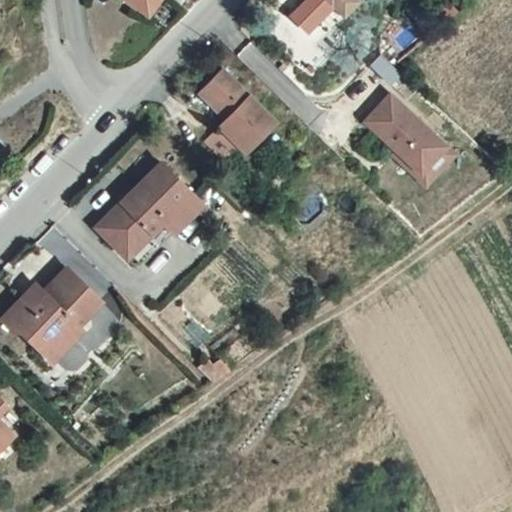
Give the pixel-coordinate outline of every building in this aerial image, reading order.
[(139,0),(135,6),(143,12),(151,0),(139,0)] [(318,0),(330,12),(335,7),(341,0),(318,0)] [(363,3),(359,0),(341,0),(335,7),(347,19),(363,3)] [(276,120),(223,69),(197,94),(222,118),(226,114),(233,121),(224,130),(237,142),(245,150),(276,120)] [(445,145),(389,94),(364,121),(390,145),(421,172),(445,145)] [(224,130),(209,146),(221,157),(237,142),(224,130)] [(421,172),(390,145),(386,149),(426,185),(455,153),(445,145),(421,172)] [(158,154),(96,217),(137,258),(198,196),(158,154)] [(47,348),(58,336),(65,343),(82,326),(77,320),(99,296),(66,264),(31,300),(22,292),(0,314),(0,315),(47,361),(53,355),(47,348)] [(53,355),(65,343),(58,336),(47,348),(53,355)] [(0,451),(20,432),(0,412),(0,451)] [(98,459),(117,446),(110,435),(103,441),(95,433),(82,443),(98,459)]
